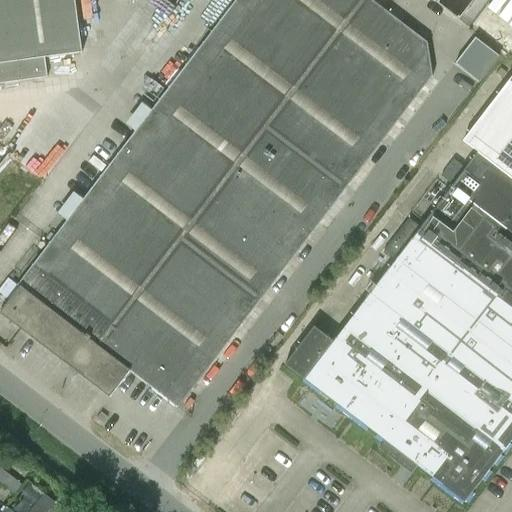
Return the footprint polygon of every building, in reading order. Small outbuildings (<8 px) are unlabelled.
[(235,0),(17,285),(20,288),(0,313),(110,398),(130,372),(178,409),(180,407),(179,406),(432,76),(427,43),(371,0),(235,0)] [(0,0),(0,88),(45,82),(43,63),(81,58),(73,0),(0,0)] [(432,0),(461,22),(477,0),(432,0)] [(498,57),(474,39),(454,64),(478,83),(498,57)] [(334,342),(315,327),(285,365),(305,380),(306,380),(465,502),(511,440),(511,179),(479,154),(421,229),(409,220),(384,253),(395,262),(334,342)] [(0,483),(7,489),(14,480),(3,471),(0,474),(0,483)] [(47,511),(55,502),(44,494),(30,511),(47,511)]
